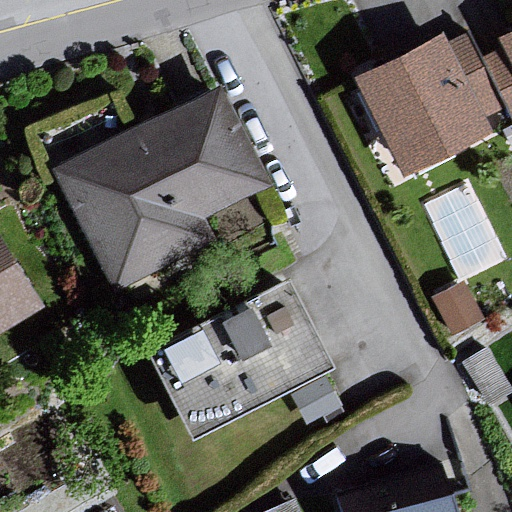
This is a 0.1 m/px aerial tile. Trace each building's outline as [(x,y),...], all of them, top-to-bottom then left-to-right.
[(511,29),(499,36),(503,45),(484,55),(511,110),(511,29)] [(450,36),(363,79),(408,168),(511,116),(511,110),(484,55),(464,65),(450,36)] [(223,91),(60,164),(113,282),(221,233),(208,204),(263,179),(223,91)] [(476,167),(429,183),(457,264),(504,247),(476,167)] [(0,234),(0,331),(44,305),(0,234)] [(288,277),(147,347),(191,436),(332,365),(288,277)] [(338,497),(342,511),(451,511),(438,467),(338,497)]
